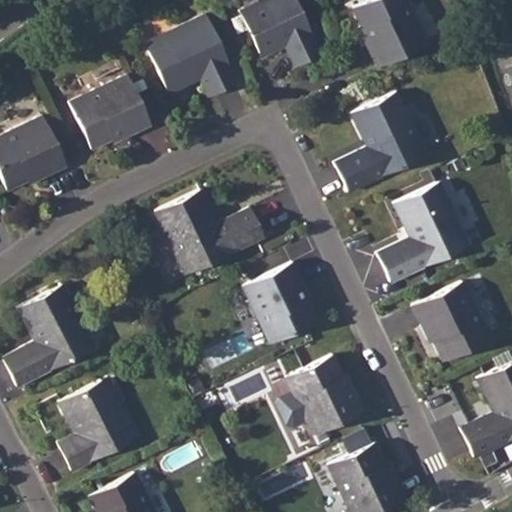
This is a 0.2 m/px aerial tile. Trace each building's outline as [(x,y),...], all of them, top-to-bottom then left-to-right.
[(293,0),(248,0),(235,7),(254,48),(279,36),(291,61),(317,48),(293,0)] [(403,0),(352,0),(349,2),(364,36),(362,38),(373,60),(421,37),(403,0)] [(201,9),(141,37),(165,88),(196,73),(205,91),(234,78),(201,9)] [(123,69),(66,96),(87,143),(121,127),(123,129),(147,118),(123,69)] [(362,141),(329,156),(343,185),(421,148),(391,85),(346,107),(362,141)] [(39,109),(0,127),(0,178),(3,184),(38,167),(40,171),(62,160),(39,109)] [(405,231),(373,247),(386,275),(464,238),(434,176),(389,197),(405,231)] [(196,182),(151,204),(181,267),(260,230),(246,201),(213,217),(196,182)] [(289,256),(239,280),(267,337),(313,314),(296,280),(300,278),(289,256)] [(458,274),(409,297),(420,320),(423,318),(440,352),(486,331),(458,274)] [(31,335),(0,352),(0,355),(13,381),(89,342),(58,279),(14,302),(31,335)] [(328,348),(282,371),(290,386),(276,393),(274,400),(283,418),(289,420),(303,414),(310,427),(359,403),(349,381),(345,382),(328,348)] [(490,404),(457,420),(471,449),(511,429),(511,351),(474,370),(490,404)] [(235,403),(271,387),(263,367),(226,384),(235,403)] [(104,371),(97,374),(111,402),(118,398),(104,371)] [(111,402),(97,374),(55,396),(70,428),(52,437),(67,466),(135,431),(118,398),(111,402)] [(371,435),(324,458),(350,511),(359,511),(402,492),(390,469),(387,470),(371,435)] [(154,511),(132,467),(85,491),(95,511),(154,511)]
